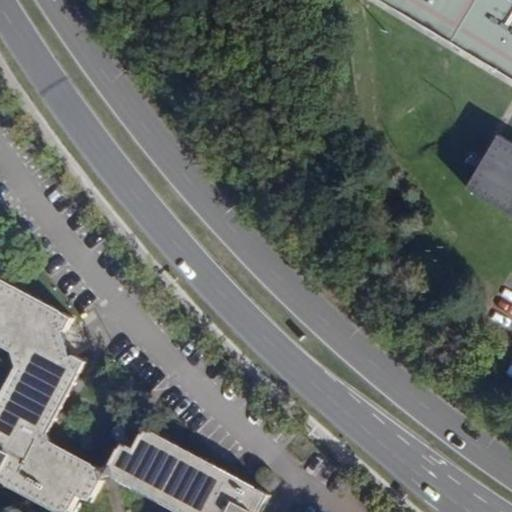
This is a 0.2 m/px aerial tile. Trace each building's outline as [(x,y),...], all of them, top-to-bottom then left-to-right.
[(511,213),(511,0),(385,0),(511,76),(511,139),(504,135),(499,132),(466,186),(511,213)] [(33,374),(0,435),(0,438),(10,444),(6,451),(2,452),(0,452),(0,474),(4,477),(2,482),(58,511),(76,511),(83,500),(95,506),(107,483),(119,480),(178,511),(194,511),(195,511),(267,511),(275,496),(261,490),(257,491),(243,496),(235,491),(241,479),(150,430),(139,451),(127,444),(116,467),(104,471),(72,454),(69,460),(62,457),(59,447),(62,441),(69,444),(107,373),(94,366),(92,368),(82,342),(88,341),(95,329),(0,278),(0,343),(28,359),(33,374)] [(88,341),(82,342),(92,368),(94,366),(96,366),(88,341)] [(10,444),(0,438),(0,452),(2,452),(6,451),(10,444)] [(69,444),(62,441),(59,447),(62,457),(69,460),(72,454),(69,444)] [(261,490),(241,479),(235,491),(243,496),(257,491),(261,490)]
